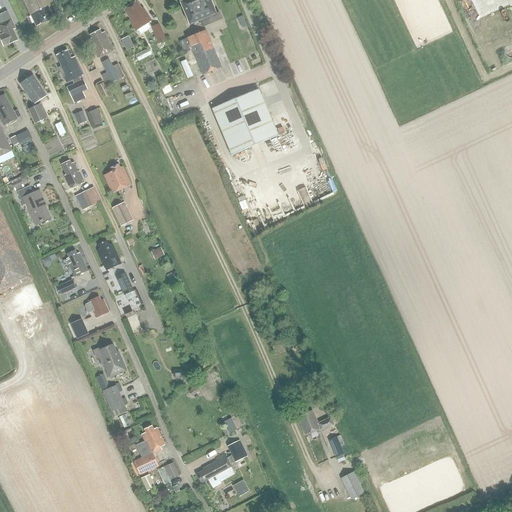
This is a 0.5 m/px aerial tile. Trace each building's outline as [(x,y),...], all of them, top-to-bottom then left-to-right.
[(54,6),(51,0),(19,0),(20,1),(21,0),(22,0),(29,16),(30,16),(35,27),(54,19),(49,8),(54,6)] [(187,0),(179,3),(189,26),(206,19),(208,25),(222,19),(219,13),(215,14),(208,0),(187,0)] [(144,12),(142,13),(135,2),(123,10),(130,20),(128,22),(134,32),(150,21),(144,12)] [(10,45),(17,42),(12,32),(16,30),(7,12),(0,14),(0,33),(1,36),(0,36),(0,40),(3,47),(9,44),(10,45)] [(247,26),(243,16),(238,18),(242,29),(247,26)] [(165,41),(158,25),(150,28),(157,45),(165,41)] [(90,40),(88,41),(97,60),(112,52),(103,33),(100,35),(98,31),(89,36),(90,40)] [(185,55),(191,52),(202,76),(220,67),(205,31),(179,42),(185,55)] [(128,37),(121,40),(127,51),(134,48),(128,37)] [(151,48),(138,53),(141,59),(154,54),(151,48)] [(66,52),(56,57),(62,68),(59,70),(67,85),(73,82),(74,86),(66,90),(74,105),(86,99),(83,93),(87,91),(83,82),(81,82),(79,78),(83,77),(73,58),(70,59),(66,52)] [(100,77),(105,86),(123,77),(117,66),(113,68),(109,60),(101,65),(106,74),(100,77)] [(186,60),(180,63),(187,79),(193,76),(186,60)] [(33,105),(45,97),(31,77),(19,85),(23,91),(22,91),(29,101),(33,105)] [(103,83),(98,86),(103,98),(109,95),(103,83)] [(169,85),(161,89),(164,95),(172,91),(169,85)] [(259,90),(213,109),(232,155),(278,135),(259,90)] [(0,120),(3,126),(16,118),(20,116),(17,110),(13,113),(3,95),(0,97),(0,120)] [(34,124),(45,119),(38,105),(27,110),(34,124)] [(97,110),(90,113),(95,127),(103,124),(97,110)] [(83,111),(73,115),(77,125),(87,121),(83,111)] [(0,156),(10,152),(0,130),(0,156)] [(19,143),(15,136),(10,139),(13,146),(19,143)] [(83,183),(78,172),(76,173),(72,164),(69,165),(68,162),(61,165),(65,175),(63,175),(69,190),(83,183)] [(112,174),(104,177),(112,195),(130,187),(122,169),(119,170),(117,166),(110,169),(112,174)] [(10,193),(23,188),(19,179),(6,184),(10,193)] [(36,225),(51,218),(45,206),(46,206),(39,191),(33,194),(30,186),(18,192),(24,206),(26,205),(36,225)] [(101,204),(94,188),(82,193),(89,209),(101,204)] [(281,200),(284,210),(308,202),(305,192),(281,200)] [(125,203),(111,209),(120,227),(133,220),(125,203)] [(0,293),(30,279),(0,214),(0,293)] [(99,250),(96,252),(106,272),(119,266),(110,245),(107,247),(105,242),(97,246),(99,250)] [(164,256),(160,248),(153,251),(157,259),(164,256)] [(66,260),(74,278),(87,273),(79,255),(77,256),(75,252),(67,256),(68,259),(66,260)] [(48,257),(41,260),(45,268),(49,265),(51,261),(48,257)] [(165,274),(172,270),(170,264),(163,268),(165,274)] [(125,273),(115,278),(124,295),(133,291),(125,273)] [(60,296),(76,288),(72,280),(56,287),(60,296)] [(103,301),(100,302),(98,298),(88,302),(88,304),(84,305),(88,313),(92,312),(95,318),(108,313),(103,301)] [(81,322),(70,327),(76,340),(87,335),(81,322)] [(117,352),(114,344),(99,350),(99,348),(93,351),(96,359),(98,358),(102,366),(104,366),(109,378),(127,371),(119,351),(117,352)] [(106,387),(101,376),(95,378),(100,390),(106,387)] [(103,391),(112,413),(126,407),(118,386),(109,389),(103,391)] [(192,397),(198,391),(194,387),(188,392),(192,397)] [(303,436),(318,430),(319,432),(332,426),(329,420),(316,425),(311,412),(299,417),(301,421),(297,422),(303,436)] [(229,433),(236,430),(231,419),(224,422),(229,433)] [(142,458),(133,462),(139,475),(158,467),(153,453),(152,451),(164,446),(156,428),(152,430),(151,427),(143,430),(145,433),(142,435),(144,441),(136,445),(142,458)] [(336,436),(329,440),(336,457),(344,453),(336,436)] [(203,473),(195,477),(200,485),(207,481),(208,484),(210,483),(213,489),(221,484),(220,482),(235,474),(230,465),(235,462),(245,458),(237,441),(228,445),(232,456),(224,459),(223,457),(215,461),(216,463),(202,471),(203,473)] [(180,476),(173,463),(158,470),(165,484),(180,476)] [(354,472),(341,478),(352,500),(364,493),(354,472)] [(141,479),(144,485),(153,481),(150,475),(141,479)] [(240,483),(246,493),(249,491),(243,481),(240,483)]
